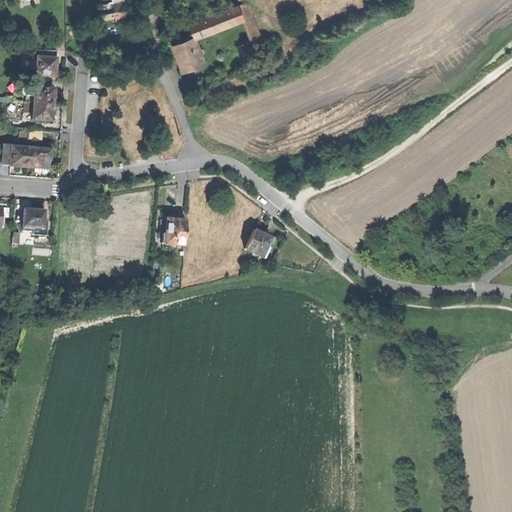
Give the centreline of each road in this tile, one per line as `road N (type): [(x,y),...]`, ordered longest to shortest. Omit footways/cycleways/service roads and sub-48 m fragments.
road 1 (unclassified): [(197,161),(233,162),(395,286),(482,287)]
road 2 (track): [(511,61),(416,136),(292,208)]
road 3 (unclassified): [(153,0),(160,62),(197,161)]
